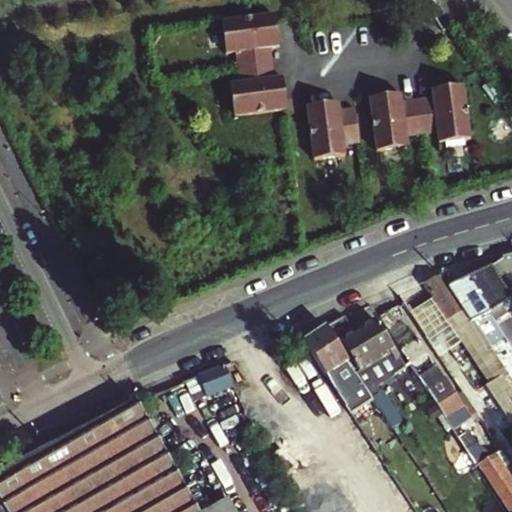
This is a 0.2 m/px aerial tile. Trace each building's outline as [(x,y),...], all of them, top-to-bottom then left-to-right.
[(278,24),(278,18),(224,25),(228,57),(239,55),(241,71),(243,85),(232,87),(236,119),(290,112),(289,106),(282,102),(281,93),(288,92),(286,80),(277,81),(275,67),(273,51),(282,49),(280,37),(273,38),(272,29),(278,24)] [(380,101),(372,102),(379,156),(411,152),(410,141),(425,139),(441,137),(442,147),(474,144),(467,89),(461,90),(459,91),(457,98),(447,99),(447,92),(434,94),(436,102),(421,104),(405,106),(404,98),(392,100),(392,106),(384,107),(380,101)] [(459,91),(447,92),(447,99),(457,98),(459,91)] [(289,106),(288,92),(281,93),(282,102),(289,106)] [(342,106),(329,107),(330,114),(322,115),(316,109),(309,110),(316,164),(349,159),(347,149),(363,147),(358,112),(343,114),(342,106)] [(470,279),(511,344),(511,299),(491,267),(470,279)] [(427,285),(436,299),(452,323),(483,373),(511,417),(511,383),(451,291),(442,276),(427,285)] [(511,344),(470,279),(451,291),(511,383),(511,344)] [(436,299),(422,306),(438,331),(452,323),(436,299)] [(438,331),(422,306),(411,313),(428,338),(438,331)] [(402,421),(380,386),(409,368),(378,320),(355,333),(346,317),(327,329),(369,394),(381,412),(391,428),(402,421)] [(348,408),(369,394),(327,329),(305,343),(348,408)] [(424,373),(453,429),(474,418),(445,362),(424,373)] [(227,365),(202,376),(209,394),(235,384),(227,365)] [(200,511),(138,402),(131,405),(33,456),(0,472),(0,494),(9,511),(200,511)] [(511,511),(511,477),(498,456),(482,466),(510,511),(511,511)] [(236,511),(231,502),(212,511),(236,511)]
